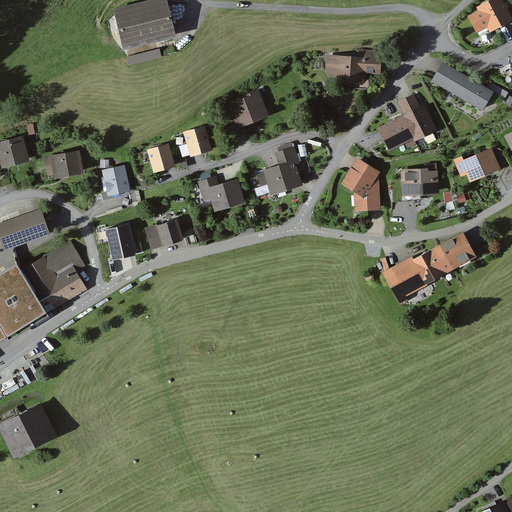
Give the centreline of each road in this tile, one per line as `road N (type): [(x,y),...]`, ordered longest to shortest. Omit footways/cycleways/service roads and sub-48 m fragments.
road 1 (track): [(221,511),(173,421),(139,270)]
road 2 (residential): [(197,0),(401,8),(434,32)]
road 3 (residential): [(511,200),(413,240),(299,227)]
road 4 (residential): [(299,227),(158,263),(100,290)]
road 5 (residential): [(187,172),(300,133),(341,149)]
road 6 (residential): [(100,290),(87,232),(69,208),(40,194),(0,202)]
road 7 (residential): [(341,149),(434,32)]
road 8 (residential): [(100,290),(0,360)]
